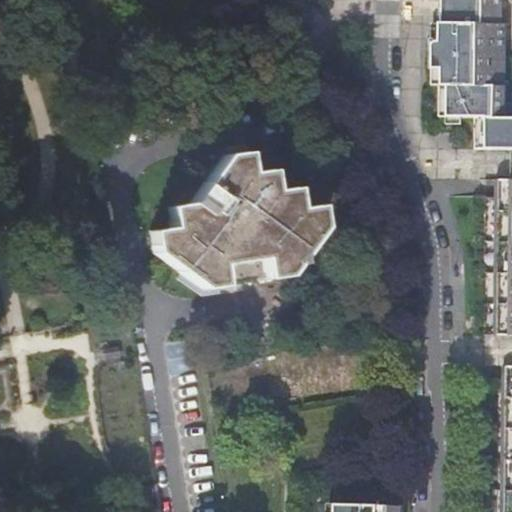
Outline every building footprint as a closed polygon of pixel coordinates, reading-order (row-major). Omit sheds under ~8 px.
[(511,511),(511,116),(506,117),(506,53),(499,54),(499,42),(499,37),(499,22),(499,0),(441,0),(441,24),(437,23),(437,45),(437,55),(438,69),(434,69),(434,86),(441,86),(440,115),(475,116),(475,148),(510,149),(511,148),(511,179),(510,179),(510,192),(500,192),(499,335),(511,334),(511,373),(506,373),(505,511),(511,511)] [(507,22),(499,22),(499,37),(499,42),(499,54),(506,53),(507,42),(507,22)] [(242,163),(234,164),(235,178),(244,176),(242,163)] [(151,263),(204,300),(286,286),(290,279),(295,273),(300,272),(298,267),(321,236),(319,227),(310,228),(308,216),(295,218),(294,211),(286,212),(284,199),(271,201),(270,194),(261,195),(259,182),(245,184),(244,176),(235,178),(234,164),(221,166),(187,214),(173,216),(176,230),(167,231),(168,239),(157,241),(158,254),(150,256),(151,263)] [(500,179),(500,192),(510,192),(510,179),(500,179)] [(268,180),(259,182),(261,195),(270,194),(268,180)] [(292,198),(284,199),(286,212),(294,211),(292,198)] [(310,228),(319,227),(318,215),(308,216),(310,228)] [(166,217),(167,231),(176,230),(173,216),(166,217)] [(148,242),(150,256),(158,254),(157,241),(148,242)] [(397,511),(397,500),(336,498),(336,510),(333,511),(397,511)]
